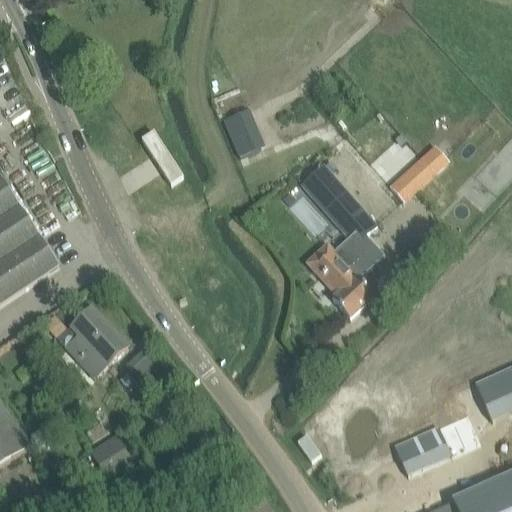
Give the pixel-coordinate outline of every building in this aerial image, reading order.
[(155,28),(144,6),(129,14),(140,36),(155,28)] [(149,92),(135,69),(122,78),(136,100),(149,92)] [(236,161),(263,151),(248,112),(221,122),(236,161)] [(155,136),(143,144),(172,189),(184,181),(155,136)] [(389,190),(405,207),(449,166),(434,149),(389,190)] [(325,168),(302,189),(350,243),(355,249),(366,239),(378,228),(325,168)] [(0,310),(60,271),(0,180),(0,310)] [(329,249),(309,267),(321,281),(330,281),(342,295),(338,299),(333,304),(351,323),(365,309),(376,300),(360,283),(356,279),(381,256),(366,239),(355,249),(350,243),(336,256),(329,249)] [(72,331),(81,341),(75,346),(85,356),(80,360),(98,380),(129,351),(92,312),(72,331)] [(55,321),(46,329),(57,341),(66,333),(55,321)] [(154,374),(141,362),(128,375),(141,387),(154,374)] [(511,372),(475,389),(492,425),(511,416),(511,372)] [(0,471),(31,451),(0,404),(0,471)] [(439,432),(410,445),(423,475),(453,461),(439,432)] [(91,457),(107,480),(134,461),(118,438),(91,457)] [(511,511),(511,477),(452,505),(453,508),(443,511),(511,511)]
